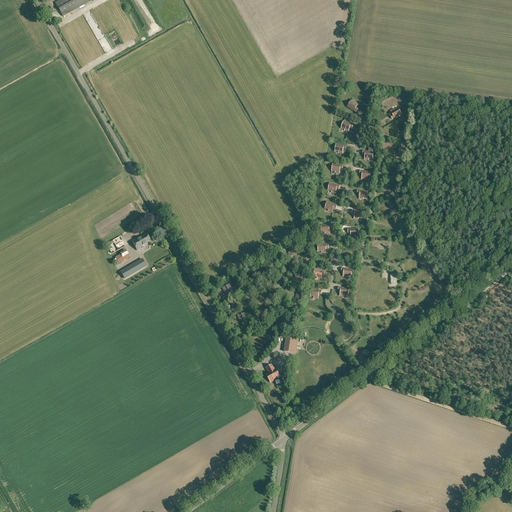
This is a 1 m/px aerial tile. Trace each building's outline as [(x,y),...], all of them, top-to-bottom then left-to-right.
[(93,2),(96,0),(59,0),(55,3),(63,17),(92,0),(93,2)] [(114,37),(119,47),(124,44),(118,34),(114,37)] [(355,104),(351,101),(347,107),(356,112),(357,110),(355,109),(358,104),(356,103),(355,104)] [(401,114),(398,108),(394,111),(393,109),(391,111),(393,116),(391,117),(392,119),(401,114)] [(352,127),(353,125),(343,122),(341,128),(346,130),(345,131),(348,132),(350,126),(352,127)] [(346,148),(346,146),(336,145),(335,151),(340,152),(339,153),(342,154),(343,148),(346,148)] [(363,151),(363,153),(365,154),(364,159),(368,160),(368,158),(372,159),(373,153),(368,152),(369,148),(365,147),(364,151),(363,151)] [(343,168),(343,166),(333,164),(332,171),(336,172),(336,173),(339,173),(340,168),(343,168)] [(369,179),(370,172),(360,171),(360,173),(362,173),(362,179),(365,180),(365,178),(369,179)] [(339,188),(340,186),(330,184),(328,190),(333,191),(332,192),(335,193),(337,188),(339,188)] [(367,198),(368,192),(358,191),(357,193),(360,193),(359,199),(362,199),(363,198),(367,198)] [(336,208),(337,206),(327,202),(325,208),(330,210),(329,211),(332,212),(334,207),(336,208)] [(362,218),(363,212),(353,210),(352,212),(355,213),(354,219),(357,219),(357,218),(362,218)] [(405,218),(401,219),(405,231),(409,230),(405,218)] [(329,233),(329,227),(332,227),(332,225),(321,226),(321,232),(326,232),(326,233),(329,233)] [(358,235),(358,229),(348,229),(348,231),(351,231),(351,237),(354,237),(354,236),(358,235)] [(137,251),(145,246),(144,245),(150,241),(147,234),(140,238),(139,237),(132,241),(137,251)] [(416,248),(410,239),(406,241),(413,250),(416,248)] [(328,247),(328,245),(318,245),(318,251),(323,251),(323,253),(326,253),(326,247),(328,247)] [(119,264),(130,257),(126,250),(120,253),(121,254),(115,257),(116,259),(113,260),(116,265),(119,264)] [(420,252),(417,255),(424,263),(427,261),(420,252)] [(274,258),(273,256),(270,257),(274,264),(276,263),(277,264),(280,262),(277,256),(274,258)] [(143,260),(142,259),(120,272),(124,280),(147,267),(143,260)] [(261,265),(260,263),(257,264),(260,271),(262,270),(263,271),(266,270),(263,264),(261,265)] [(431,266),(428,268),(434,277),(438,275),(431,266)] [(351,276),(352,270),(342,268),(342,270),(344,271),(343,277),(346,277),(346,276),(351,276)] [(324,274),(325,272),(315,270),(314,276),(318,277),(318,279),(321,279),(322,273),(324,274)] [(441,280),(438,282),(444,292),(447,290),(441,280)] [(226,295),(233,291),(229,285),(222,288),(226,295)] [(348,296),(349,289),(339,288),(338,290),(341,290),(340,296),(343,296),(343,295),(348,296)] [(321,293),(322,291),(311,289),(310,296),(315,297),(315,298),(318,298),(319,293),(321,293)] [(234,309),(241,306),(237,299),(230,302),(234,309)] [(436,305),(438,308),(446,302),(443,299),(436,305)] [(432,313),(430,310),(422,316),(424,319),(432,313)] [(248,320),(244,313),(241,315),(240,313),(238,315),(239,316),(238,317),(242,324),(248,320)] [(415,321),(407,327),(410,330),(418,324),(415,321)] [(400,331),(393,337),(396,341),(404,335),(400,331)] [(296,354),(299,337),(286,335),(284,352),(296,354)] [(386,342),(378,348),(380,351),(388,345),(386,342)] [(275,370),(272,365),(266,368),(269,373),(266,374),(271,382),(280,377),(276,369),(275,370)]
